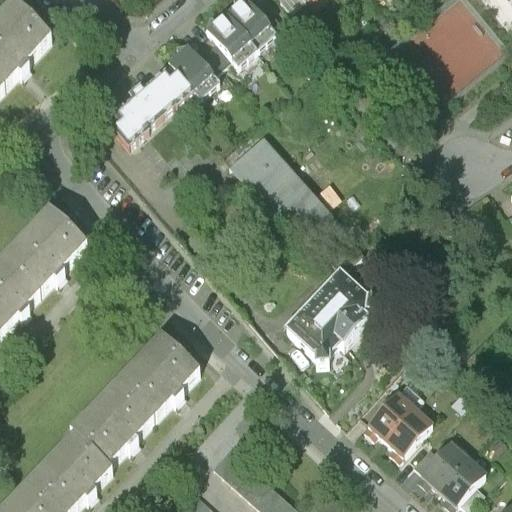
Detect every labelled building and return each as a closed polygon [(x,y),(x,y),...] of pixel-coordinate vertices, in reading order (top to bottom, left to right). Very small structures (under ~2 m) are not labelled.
[(295,17),(304,10),(296,0),(287,0),(284,3),(295,17)] [(296,0),(304,10),(316,0),(296,0)] [(245,4),(224,22),(257,61),(278,44),(245,4)] [(16,15),(0,31),(0,92),(5,97),(51,48),(16,15)] [(237,78),(257,61),(224,22),(204,39),(215,52),(233,73),(237,78)] [(215,52),(200,65),(218,86),(233,73),(215,52)] [(174,85),(189,102),(196,111),(222,91),(218,86),(200,65),(191,54),(167,74),(174,85)] [(141,142),(182,107),(189,102),(174,85),(166,92),(160,85),(143,99),(139,95),(133,100),(126,106),(129,110),(110,125),(120,137),(111,144),(124,160),(143,145),(141,142)] [(333,225),(263,143),(239,163),(231,171),(298,255),(311,244),(331,227),(333,225)] [(51,218),(4,266),(40,301),(87,253),(51,218)] [(363,264),(331,227),(311,244),(343,281),(363,264)] [(0,341),(40,301),(4,266),(0,269),(0,341)] [(340,282),(285,338),(324,376),(379,321),(340,282)] [(163,346),(117,393),(152,427),(198,380),(163,346)] [(106,474),(152,427),(117,393),(71,440),(76,445),(106,474)] [(372,442),(381,451),(412,418),(396,403),(366,436),(372,442)] [(433,438),(412,418),(381,451),(393,462),(402,470),(433,438)] [(253,426),(212,469),(257,511),(341,511),(344,509),(325,491),(305,511),(291,511),(245,468),(270,442),(253,426)] [(76,445),(29,493),(48,511),(81,511),(112,480),(106,474),(76,445)] [(424,495),(433,503),(466,470),(450,454),(417,488),(424,495)] [(462,511),(485,488),(466,470),(433,503),(442,511),(462,511)] [(177,511),(213,511),(192,492),(175,510),(177,511)] [(48,511),(29,493),(10,511),(48,511)]
